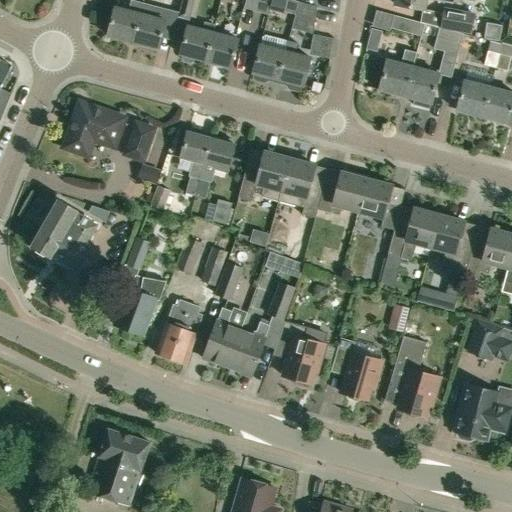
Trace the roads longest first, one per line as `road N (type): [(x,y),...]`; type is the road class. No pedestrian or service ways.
road 1 (tertiary): [(511,501),(165,397),(0,324)]
road 2 (residential): [(332,132),(55,60)]
road 3 (residential): [(511,181),(332,132)]
road 4 (residential): [(0,190),(55,60)]
road 5 (residential): [(332,132),(357,0)]
